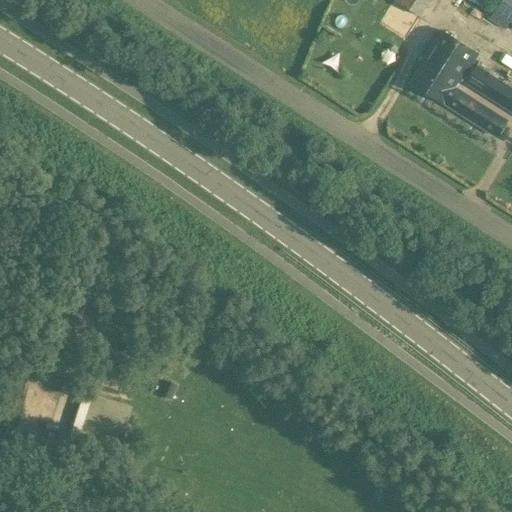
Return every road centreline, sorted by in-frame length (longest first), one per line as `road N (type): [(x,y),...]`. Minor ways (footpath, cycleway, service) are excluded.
road 1 (tertiary): [(0,41),(265,218),(511,406)]
road 2 (unclassified): [(511,239),(138,0)]
